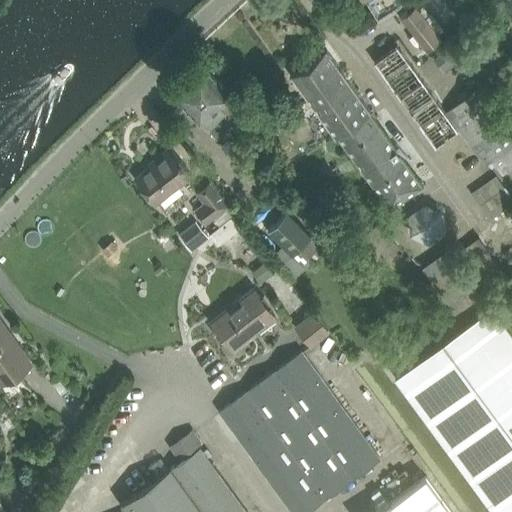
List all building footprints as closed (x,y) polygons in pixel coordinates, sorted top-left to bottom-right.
[(365,0),(378,19),(402,2),(400,0),(365,0)] [(415,5),(401,17),(427,49),(441,38),(415,5)] [(457,38),(434,58),(443,69),(446,72),(469,52),(466,49),(457,38)] [(397,44),(374,60),(435,145),(458,128),(446,111),(441,105),(444,103),(430,83),(427,85),(397,44)] [(370,109),(367,105),(326,49),(291,74),(335,135),(336,134),(357,162),(390,208),(422,184),(369,110),(370,109)] [(511,100),(511,64),(509,61),(487,79),(507,104),(511,100)] [(201,64),(172,91),(200,120),(201,119),(217,135),(231,121),(223,112),(226,109),(218,103),(229,93),(201,64)] [(481,85),(446,111),(458,128),(485,163),(489,160),(493,158),(503,172),(511,165),(511,124),(497,105),(481,85)] [(155,201),(191,173),(171,148),(135,176),(155,201)] [(495,174),(471,192),(489,218),(511,201),(511,195),(505,186),(504,186),(495,174)] [(232,213),(226,205),(227,204),(210,182),(197,192),(205,201),(195,209),(205,222),(213,216),(220,224),(232,213)] [(444,211),(425,202),(408,215),(411,235),(428,243),(445,231),(444,211)] [(273,254),(283,264),(295,276),(323,247),(287,212),(269,230),(283,244),(273,254)] [(190,249),(207,235),(195,220),(178,233),(190,249)] [(227,220),(207,235),(218,248),(237,233),(227,220)] [(399,246),(381,221),(344,247),(363,272),(399,246)] [(447,248),(421,267),(457,317),(483,298),(468,277),(494,258),(479,237),(453,256),(447,248)] [(107,255),(117,247),(111,240),(101,248),(107,255)] [(266,259),(251,271),(261,282),(275,270),(266,259)] [(233,347),(275,315),(253,287),(211,319),(233,347)] [(509,511),(511,510),(511,328),(493,302),(490,305),(445,337),(397,372),(499,511),(509,511)] [(309,343),(327,331),(313,312),(296,325),(309,343)] [(0,380),(1,381),(30,360),(0,320),(0,380)] [(388,360),(408,344),(396,326),(375,342),(388,360)] [(302,511),(339,486),(381,456),(304,349),(219,410),(291,511),(302,511)] [(247,511),(201,446),(204,443),(195,430),(172,446),(179,456),(182,453),(186,458),(123,502),(129,511),(247,511)] [(451,511),(425,475),(374,511),(451,511)]
